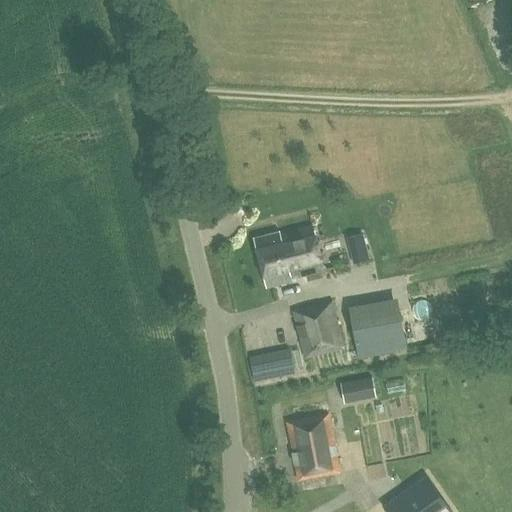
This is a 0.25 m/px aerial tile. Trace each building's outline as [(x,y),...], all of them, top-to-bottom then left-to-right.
[(294,278),(325,270),(314,225),(282,233),(281,232),(256,238),(268,287),(295,280),(294,278)] [(378,242),(383,274),(444,265),(439,233),(378,242)] [(363,243),(348,247),(352,263),(367,259),(363,243)] [(359,358),(408,349),(398,297),(349,305),(359,358)] [(306,357),(345,347),(333,300),(294,311),(306,357)] [(290,349),(251,358),(257,381),(296,372),(290,349)] [(376,397),(372,377),(339,384),(343,403),(376,397)] [(299,480),(342,472),(331,413),(287,420),(299,480)] [(381,471),(371,475),(380,496),(390,492),(381,471)] [(382,505),(386,511),(453,511),(426,473),(382,505)]
